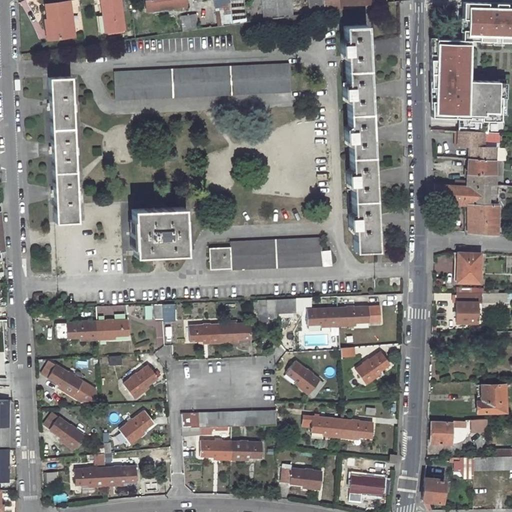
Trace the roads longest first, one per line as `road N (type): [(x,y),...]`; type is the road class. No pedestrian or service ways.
road 1 (unclassified): [(33,511),(3,0)]
road 2 (unknown): [(337,221),(328,83),(311,58),(100,56),(6,68)]
road 3 (unclassified): [(402,511),(422,244)]
road 4 (unclassified): [(422,244),(420,0)]
road 5 (unknown): [(203,280),(203,247),(212,235),(337,221)]
road 6 (residential): [(276,511),(132,511)]
